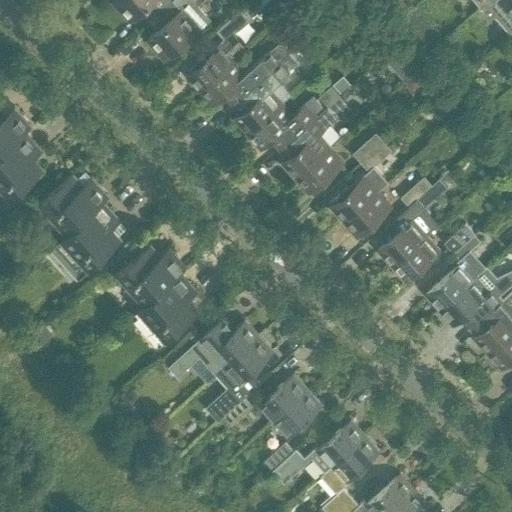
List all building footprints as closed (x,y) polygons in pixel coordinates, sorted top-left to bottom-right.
[(115,0),(132,18),(151,0),(115,0)] [(175,0),(182,7),(149,37),(166,57),(198,29),(197,29),(207,21),(210,17),(212,16),(199,2),(201,0),(175,0)] [(511,0),(485,0),(485,1),(486,1),(511,31),(511,0)] [(235,57),(246,46),(233,31),(256,10),(248,1),(217,29),(225,37),(221,41),(187,72),(201,87),(235,57)] [(235,85),(242,93),(292,48),(283,38),(268,51),(246,70),(235,57),(201,87),(215,103),(235,85)] [(388,60),(395,60),(401,55),(395,47),(385,55),(388,60)] [(235,115),(249,131),(253,127),(283,101),(292,93),(280,79),(292,70),(290,68),(299,60),(291,51),(293,49),(292,48),(242,93),(250,102),(235,115)] [(416,86),(422,81),(415,72),(406,79),(411,85),(416,86)] [(342,91),(351,83),(344,76),(336,83),(342,91)] [(328,104),(340,93),(332,84),(320,95),(328,104)] [(342,91),(340,93),(346,100),(353,95),(346,87),(342,91)] [(297,175),(307,166),(331,145),(319,132),(338,115),(336,112),(348,102),(340,93),(328,104),(329,105),(291,140),(297,147),(283,160),(297,175)] [(294,114),(283,101),(253,127),(249,131),(263,147),(282,130),(288,137),(324,105),(315,95),(294,114)] [(6,113),(0,105),(0,154),(27,130),(33,125),(15,105),(6,113)] [(0,189),(9,200),(45,168),(35,157),(44,149),(27,130),(0,154),(0,189)] [(361,161),(384,140),(376,131),(353,151),(361,161)] [(369,169),(392,148),(384,140),(361,161),(369,169)] [(311,191),(335,169),(345,160),(331,145),(307,166),(297,175),(311,191)] [(345,219),(379,188),(388,180),(374,165),(331,203),(345,219)] [(84,183),(74,172),(38,204),(65,234),(59,240),(60,241),(105,201),(104,200),(110,195),(93,175),(84,183)] [(409,205),(432,184),(425,175),(401,195),(409,205)] [(416,213),(440,192),(432,184),(409,205),(416,213)] [(359,235),(393,204),(379,188),(345,219),(359,235)] [(105,201),(60,241),(52,248),(79,278),(123,239),(112,227),(121,219),(105,201)] [(427,233),(436,225),(422,209),(379,247),(393,263),(427,232),(427,233)] [(445,240),(455,251),(466,241),(471,237),(475,233),(476,232),(466,221),(445,240)] [(441,248),(427,233),(427,232),(393,263),(407,278),(441,248)] [(466,241),(455,251),(460,257),(471,247),(481,238),(476,232),(475,233),(471,237),(466,241)] [(161,253),(151,242),(135,256),(129,261),(115,274),(142,304),(136,310),(137,311),(182,271),(181,271),(187,265),(170,245),(161,253)] [(126,246),(120,251),(129,261),(135,256),(126,246)] [(487,265),(471,247),(460,257),(459,258),(461,261),(427,291),(441,307),(475,277),(475,276),(482,270),(487,265)] [(511,267),(498,275),(488,264),(487,265),(482,270),(475,276),(475,277),(441,307),(455,322),(475,305),(478,309),(483,309),(511,283),(511,267)] [(164,341),(200,309),(190,298),(198,290),(182,271),(137,311),(164,341)] [(490,351),(511,331),(511,289),(486,313),(486,318),(490,322),(475,335),(490,351)] [(225,313),(168,364),(178,375),(200,354),(218,372),(260,334),(246,318),(236,326),(225,313)] [(503,366),(511,358),(511,331),(490,351),(503,366)] [(218,372),(231,388),(274,349),(260,334),(218,372)] [(275,418),(309,388),(294,372),(261,402),(275,418)] [(289,433),(323,403),(309,388),(275,418),(289,433)] [(232,422),(252,404),(246,396),(225,415),(232,422)] [(312,455),(325,470),(366,434),(352,418),(318,448),(315,445),(304,455),(297,446),(294,449),(273,468),(284,480),(312,455)] [(325,470),(321,474),(336,491),(348,481),(346,479),(380,449),(366,434),(325,470)] [(273,468),(294,449),(285,440),(264,459),(273,468)] [(352,496),(334,511),(347,511),(350,510),(352,511),(388,511),(415,488),(401,472),(367,502),(364,499),(359,504),(352,496)] [(322,506),(328,511),(334,511),(352,496),(343,487),(322,506)] [(388,511),(418,511),(429,503),(415,488),(388,511)]
